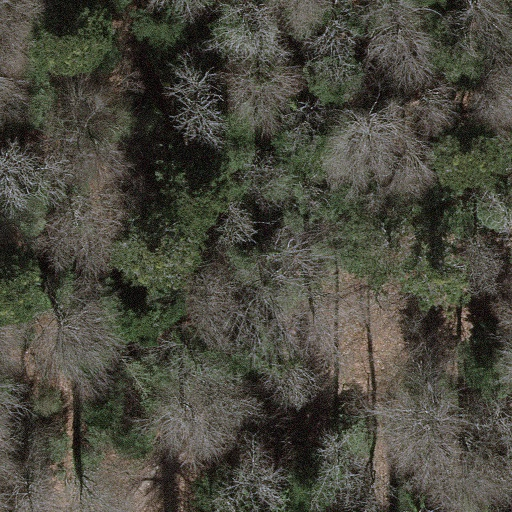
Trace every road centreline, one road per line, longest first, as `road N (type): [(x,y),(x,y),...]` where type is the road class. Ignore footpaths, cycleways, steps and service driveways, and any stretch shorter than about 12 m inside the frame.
road 1 (track): [(511,251),(342,298),(203,417),(128,511)]
road 2 (track): [(336,511),(373,486),(511,427)]
